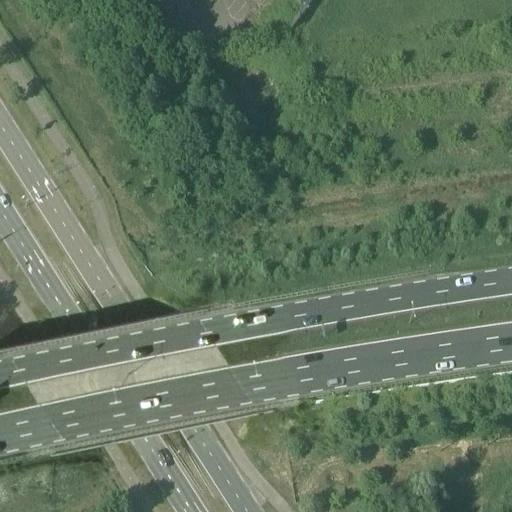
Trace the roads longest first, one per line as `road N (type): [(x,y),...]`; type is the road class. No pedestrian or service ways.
road 1 (primary): [(0,436),(511,340)]
road 2 (primary): [(511,283),(0,377)]
road 3 (secondary): [(246,511),(0,127)]
road 4 (secondary): [(0,207),(198,511)]
